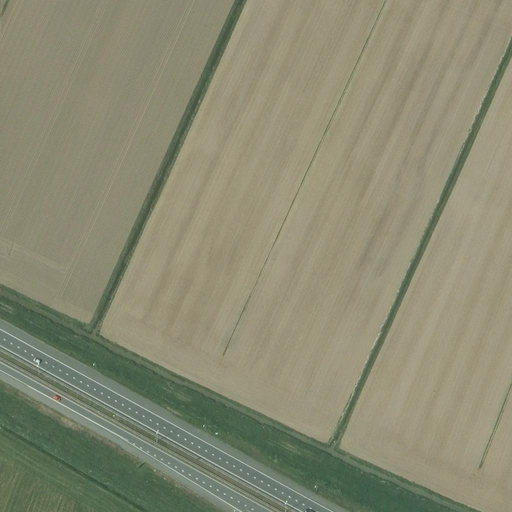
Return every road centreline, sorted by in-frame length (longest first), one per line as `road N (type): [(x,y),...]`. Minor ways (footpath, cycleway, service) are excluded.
road 1 (motorway): [(308,511),(0,341)]
road 2 (motorway): [(0,366),(263,511)]
